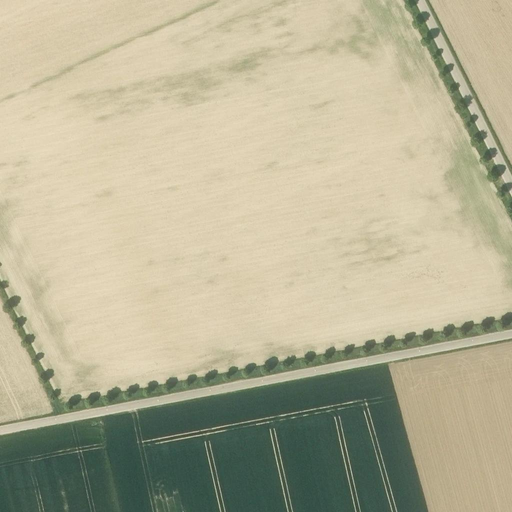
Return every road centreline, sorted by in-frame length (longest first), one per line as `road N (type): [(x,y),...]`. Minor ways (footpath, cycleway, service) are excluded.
road 1 (unclassified): [(0,429),(511,334)]
road 2 (unclassified): [(511,184),(420,0)]
